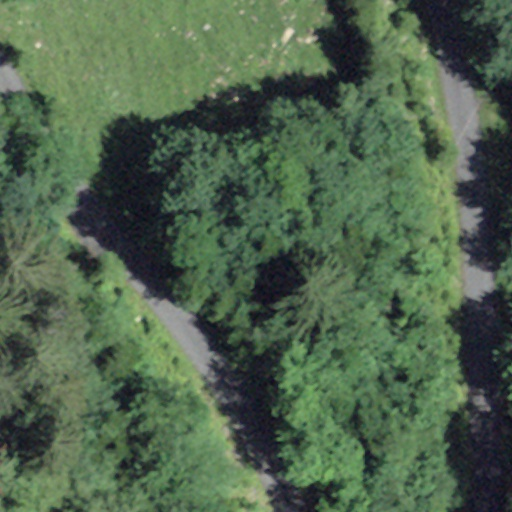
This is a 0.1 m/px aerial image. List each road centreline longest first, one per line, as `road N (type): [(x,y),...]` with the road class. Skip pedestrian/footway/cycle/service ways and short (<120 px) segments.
road 1 (track): [(298,511),(256,424),(193,330),(80,190),(0,55)]
road 2 (track): [(441,0),(481,200),(489,511)]
